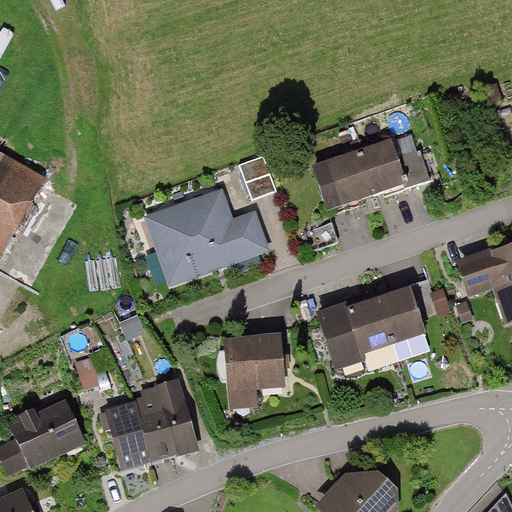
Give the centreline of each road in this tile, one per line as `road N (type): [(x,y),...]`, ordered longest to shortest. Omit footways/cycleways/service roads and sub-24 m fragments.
road 1 (residential): [(511,414),(471,410),(317,444),(140,511)]
road 2 (residential): [(511,210),(182,321)]
